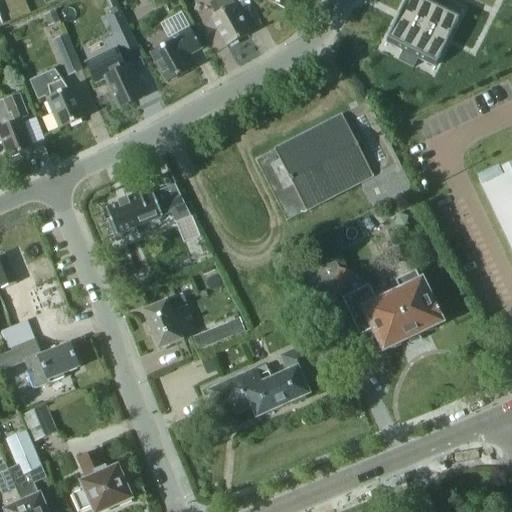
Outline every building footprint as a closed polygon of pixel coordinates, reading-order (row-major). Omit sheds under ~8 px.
[(235,4),(235,5),(232,0),(217,0),(210,4),(216,15),(211,18),(228,47),(231,45),(232,47),(238,43),(237,42),(252,33),(235,4)] [(267,0),(268,0),(268,1),(288,11),(293,0),(267,0)] [(407,0),(399,16),(387,41),(404,50),(411,54),(419,57),(436,66),(449,41),(461,16),(443,7),(436,4),(429,0),(428,0),(407,0)] [(43,16),(48,28),(61,22),(56,11),(43,16)] [(128,25),(112,32),(124,57),(140,50),(128,25)] [(152,54),(169,83),(192,70),(185,58),(202,48),(190,26),(162,42),(165,46),(152,54)] [(59,55),(73,49),(67,35),(53,41),(59,55)] [(117,49),(88,63),(97,82),(106,78),(107,79),(121,108),(143,98),(137,85),(139,84),(131,66),(126,69),(117,49)] [(406,64),(411,54),(404,50),(398,60),(406,64)] [(414,68),(419,57),(411,54),(406,64),(414,68)] [(56,70),(30,82),(39,101),(47,98),(54,116),(59,114),(64,127),(86,118),(73,87),(70,88),(69,89),(56,70)] [(19,94),(4,101),(0,102),(0,143),(0,144),(4,143),(10,158),(34,148),(22,119),(28,116),(19,94)] [(361,184),(400,165),(369,103),(256,160),(287,221),(361,184)] [(511,164),(480,180),(511,246),(511,164)] [(400,165),(361,184),(374,209),(411,190),(413,189),(400,165)] [(169,214),(186,208),(176,183),(160,189),(169,214)] [(119,204),(106,209),(120,242),(142,233),(139,227),(163,217),(154,193),(142,198),(141,195),(129,200),(128,197),(118,202),(119,204)] [(0,284),(2,290),(17,284),(5,255),(0,256),(0,284)] [(352,275),(339,271),(330,295),(343,299),(360,336),(374,330),(384,351),(388,349),(392,351),(400,347),(402,343),(425,332),(428,333),(436,330),(438,326),(443,324),(440,319),(443,318),(437,305),(434,306),(423,282),(421,283),(416,273),(397,282),(401,292),(378,304),(370,287),(352,275)] [(144,311),(160,350),(184,340),(172,311),(188,305),(183,295),(144,311)] [(193,337),(198,350),(233,336),(228,323),(193,337)] [(70,344),(42,355),(35,340),(12,349),(14,353),(0,358),(0,369),(1,373),(25,363),(36,390),(65,378),(63,374),(80,367),(70,344)] [(303,386),(316,380),(303,349),(284,357),(291,374),(274,382),(267,366),(256,371),(210,392),(215,405),(230,399),(236,413),(253,406),(257,416),(290,402),(292,406),(305,400),(303,396),(306,394),(303,386)] [(58,432),(46,405),(23,415),(34,442),(58,432)] [(41,494),(39,495),(29,471),(40,467),(25,431),(5,440),(16,467),(8,470),(26,511),(45,511),(44,508),(47,507),(41,494)] [(116,468),(106,472),(97,450),(76,459),(85,481),(82,482),(85,489),(72,494),(79,511),(92,506),(94,511),(97,511),(117,504),(118,505),(132,499),(126,486),(124,487),(116,468)] [(26,511),(8,470),(8,469),(0,472),(0,492),(4,502),(11,499),(14,506),(2,511),(26,511)]
